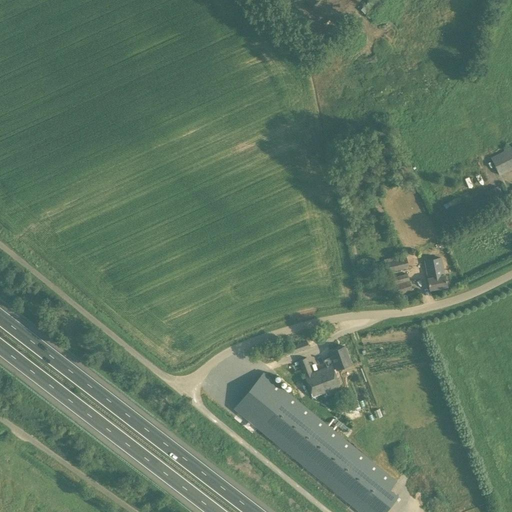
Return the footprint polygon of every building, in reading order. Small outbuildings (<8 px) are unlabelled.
[(369,0),(360,10),(369,18),(374,13),(372,11),(383,0),(369,0)] [(511,146),(490,158),(499,175),(511,168),(511,146)] [(380,271),(381,274),(392,272),(409,268),(406,258),(378,265),(379,266),(374,267),(375,272),(380,271)] [(439,260),(424,263),(429,290),(447,286),(445,274),(442,275),(439,260)] [(407,274),(393,278),(398,295),(412,291),(407,274)] [(316,337),(284,349),(286,356),(319,344),(316,337)] [(298,361),(311,398),(327,392),(328,396),(336,393),(334,389),(340,387),(333,369),(336,368),(337,369),(350,365),(344,347),(330,352),(332,357),(324,359),(327,367),(312,372),(306,358),(298,361)] [(262,384),(240,411),(364,511),(383,511),(398,495),(390,489),(395,482),(271,380),(266,387),(262,384)] [(347,410),(348,414),(361,410),(357,400),(346,404),(348,410),(347,410)]
